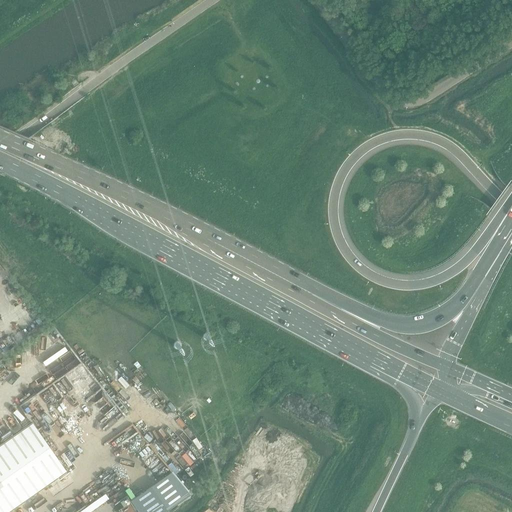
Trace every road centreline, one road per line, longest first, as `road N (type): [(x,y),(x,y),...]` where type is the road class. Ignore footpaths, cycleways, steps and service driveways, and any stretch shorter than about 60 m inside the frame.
road 1 (motorway): [(504,231),(440,279),(384,283),(344,252),(334,194),(351,160),(370,144),(420,134),(460,155),(511,208)]
road 2 (primary): [(0,162),(401,372)]
road 3 (primary): [(313,291),(129,162),(0,102)]
road 4 (primary): [(313,291),(0,140)]
road 5 (unclassified): [(0,151),(212,0)]
road 6 (unclassified): [(317,0),(398,98),(420,97),(511,41)]
road 7 (motorway): [(468,290),(444,314),(404,325),(313,291)]
road 8 (primary): [(444,366),(376,336),(313,291)]
